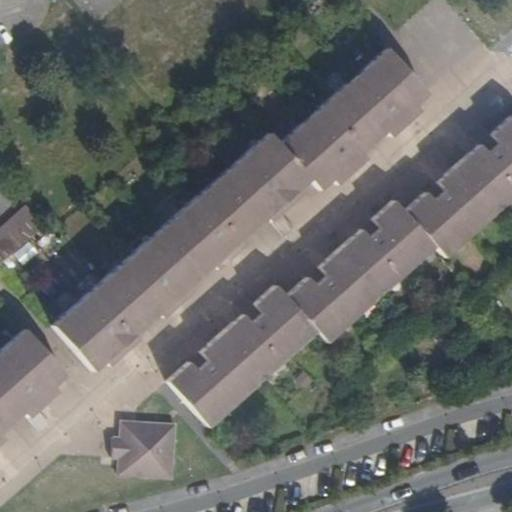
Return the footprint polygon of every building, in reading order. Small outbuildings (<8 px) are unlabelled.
[(106,367),(122,353),(115,345),(120,341),(127,349),(136,340),(131,335),(155,314),(161,320),(170,311),(163,303),(168,298),(175,306),(190,293),(185,287),(211,265),(215,270),(230,257),(224,249),(229,245),(236,253),(245,245),(241,239),(264,218),(283,238),(292,230),(279,214),(272,207),(277,202),(284,210),(299,196),(294,191),(306,180),(316,191),(329,180),(334,186),(349,172),(343,164),(347,160),(354,168),(363,159),(359,153),(382,132),(388,138),(398,129),(390,121),(395,117),(403,125),(418,112),(413,105),(426,95),(385,49),(276,146),(266,134),(76,302),(49,327),(89,372),(101,362),(106,367)] [(204,360),(197,353),(164,383),(205,428),(314,332),(324,343),(434,246),(444,257),(511,197),(511,117),(511,116),(490,135),(481,126),(469,137),(477,146),(484,154),(475,161),(469,153),(444,176),(451,183),(443,191),(435,183),(402,213),(392,201),(358,231),(365,238),(356,246),(350,239),(325,260),(332,268),(323,275),(316,268),(283,297),(273,287),(252,305),(243,296),(231,307),(240,317),(246,323),(238,331),(231,324),(207,346),(213,353),(204,360)] [(398,129),(403,125),(395,117),(390,121),(398,129)] [(484,154),(477,146),(469,153),(475,161),(484,154)] [(349,172),(354,168),(347,160),(343,164),(349,172)] [(451,183),(444,176),(435,183),(443,191),(451,183)] [(279,214),(284,210),(277,202),(272,207),(279,214)] [(0,263),(41,226),(23,207),(0,227),(0,263)] [(365,238),(358,231),(350,239),(356,246),(365,238)] [(224,249),(230,257),(236,253),(229,245),(224,249)] [(325,260),(316,268),(323,275),(332,268),(325,260)] [(163,303),(170,311),(175,306),(168,298),(163,303)] [(240,317),(231,324),(238,331),(246,323),(240,317)] [(0,439),(0,440),(0,439),(0,430),(20,413),(37,433),(47,425),(34,409),(54,392),(50,387),(62,376),(21,330),(0,348),(0,439)] [(115,345),(122,353),(127,349),(120,341),(115,345)] [(207,346),(197,353),(204,360),(213,353),(207,346)] [(118,422),(118,430),(128,423),(118,422)] [(115,468),(123,477),(161,479),(170,471),(172,434),(164,425),(128,423),(118,430),(117,439),(116,459),(115,468)] [(164,425),(172,434),(173,426),(164,425)] [(109,459),(116,459),(117,439),(110,438),(109,459)] [(114,477),(123,477),(115,468),(114,477)] [(170,471),(161,479),(169,480),(170,471)]
